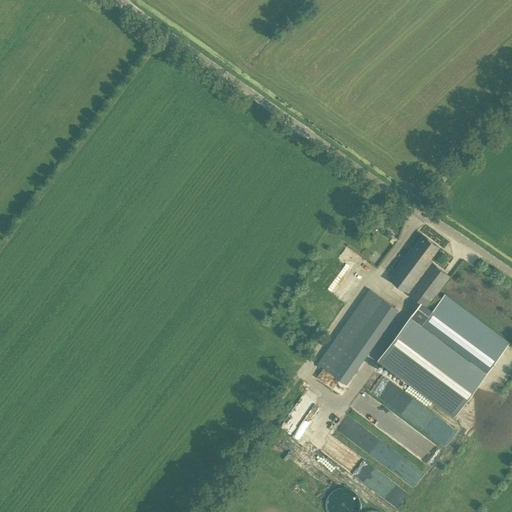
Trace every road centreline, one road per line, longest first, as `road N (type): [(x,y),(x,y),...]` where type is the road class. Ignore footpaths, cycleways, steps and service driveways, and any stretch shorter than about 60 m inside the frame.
road 1 (unclassified): [(511,271),(123,0)]
road 2 (track): [(192,511),(303,365)]
road 3 (track): [(511,102),(446,164),(415,207)]
